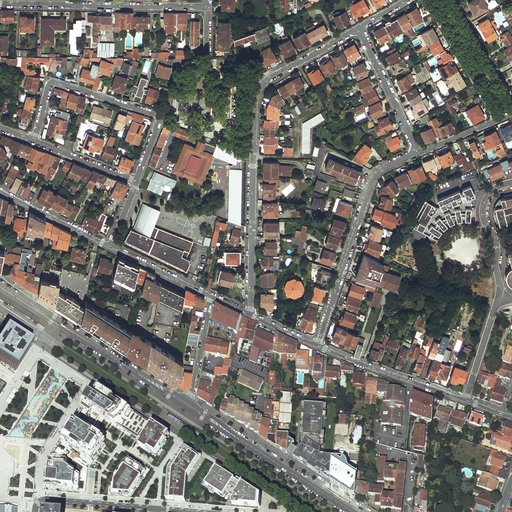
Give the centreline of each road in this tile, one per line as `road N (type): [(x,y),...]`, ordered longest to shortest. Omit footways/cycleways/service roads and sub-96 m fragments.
road 1 (residential): [(249,314),(254,99),(261,83)]
road 2 (residential): [(316,345),(370,183),(385,165),(417,152)]
road 3 (residential): [(207,7),(0,3)]
road 4 (secondary): [(351,511),(185,403)]
road 5 (residential): [(34,140),(54,82),(160,115)]
road 6 (residential): [(316,345),(465,400)]
road 7 (residential): [(427,0),(496,120)]
road 8 (residential): [(358,29),(417,152)]
road 9 (secondary): [(185,403),(71,330)]
road 10 (residential): [(503,296),(482,210),(487,193),(511,180)]
road 11 (residential): [(0,191),(110,246)]
